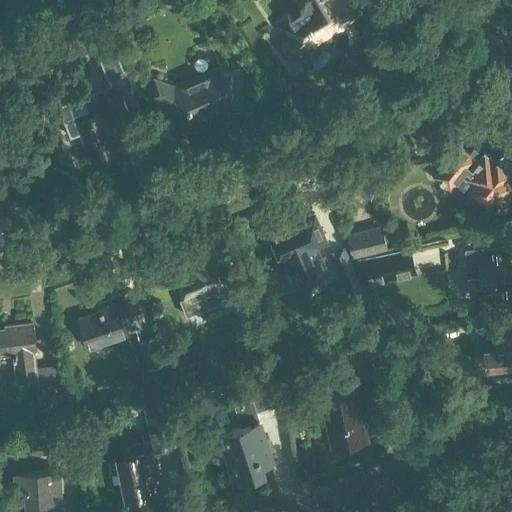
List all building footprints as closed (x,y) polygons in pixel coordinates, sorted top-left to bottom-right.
[(338,33),(339,31),(343,29),(344,23),(353,16),(347,7),(348,1),(346,0),(306,0),(305,7),(284,22),(291,32),(287,35),(284,38),(282,41),(282,45),(283,49),(285,53),(289,55),(293,56),(297,56),(300,54),(310,47),(315,67),(318,67),(321,66),(323,64),(328,60),(330,57),(331,54),(332,51),(336,40),(337,35),(338,33)] [(155,80),(149,95),(161,100),(168,97),(173,108),(171,109),(178,127),(211,113),(211,114),(213,113),(221,109),(223,115),(252,102),(238,69),(224,75),(221,67),(174,88),(155,80)] [(79,121),(92,155),(122,144),(112,120),(129,113),(119,89),(94,99),(99,112),(79,121)] [(510,170),(509,169),(511,165),(510,160),(506,157),(501,157),(498,160),(497,160),(496,161),(485,152),(483,155),(474,148),(470,154),(459,144),(452,153),(451,152),(440,165),(441,166),(434,175),(450,188),(465,170),(468,173),(465,176),(475,184),(468,193),(468,198),(470,203),(474,206),(479,207),(484,205),(491,197),(501,205),(510,194),(511,196),(511,174),(509,171),(510,170)] [(282,260),(287,258),(298,283),(326,271),(315,246),(326,241),(315,215),(295,223),(296,226),(272,236),(282,260)] [(381,227),(347,236),(353,258),(387,248),(381,227)] [(412,248),(357,260),(363,286),(417,274),(412,248)] [(511,296),(511,249),(502,251),(502,248),(480,250),(481,274),(467,275),(469,300),(511,296)] [(331,256),(342,282),(356,276),(345,250),(331,256)] [(177,275),(187,299),(230,282),(220,255),(202,263),(203,265),(177,275)] [(238,293),(250,329),(262,324),(250,289),(238,293)] [(79,320),(89,349),(127,335),(122,320),(138,314),(130,291),(118,295),(121,305),(117,306),(117,304),(106,308),(107,310),(79,320)] [(0,355),(13,353),(18,382),(38,379),(34,351),(36,350),(32,322),(7,326),(7,330),(0,331),(0,355)] [(440,331),(411,338),(414,350),(443,344),(440,331)] [(511,331),(507,332),(508,335),(496,337),(497,337),(485,339),(488,367),(501,365),(502,375),(511,374),(511,331)] [(139,344),(148,371),(164,366),(154,339),(139,344)] [(377,342),(360,345),(367,372),(383,369),(377,342)] [(163,367),(141,374),(146,389),(168,382),(163,367)] [(273,459),(261,421),(258,414),(285,405),(274,369),(236,382),(244,404),(234,407),(241,428),(233,431),(219,436),(224,450),(235,484),(266,474),(263,463),(273,459)] [(371,389),(324,399),(333,445),(367,438),(361,410),(375,407),(371,389)] [(185,411),(200,406),(195,390),(180,394),(185,411)] [(40,396),(43,424),(79,419),(77,403),(65,405),(64,393),(40,396)] [(122,483),(126,499),(126,501),(165,493),(157,456),(167,453),(162,428),(177,425),(171,395),(149,400),(142,401),(149,431),(143,432),(147,451),(108,459),(113,485),(122,483)] [(68,430),(50,431),(52,459),(74,457),(68,430)] [(26,491),(27,511),(57,511),(63,511),(61,471),(15,474),(16,491),(26,491)]
